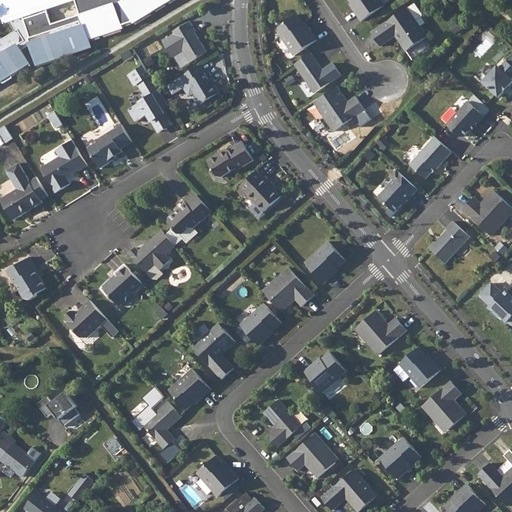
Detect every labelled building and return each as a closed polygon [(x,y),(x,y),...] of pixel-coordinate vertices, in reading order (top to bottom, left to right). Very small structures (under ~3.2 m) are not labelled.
[(39,68),(91,47),(88,39),(84,25),(82,26),(80,21),(30,38),(23,17),(47,8),(55,6),(55,4),(66,0),(0,0),(0,9),(5,23),(11,21),(17,31),(2,40),(0,37),(0,82),(2,81),(4,84),(13,78),(11,76),(30,65),(21,51),(31,45),(39,68)] [(47,8),(23,17),(30,38),(80,21),(82,26),(84,25),(88,39),(124,27),(123,24),(132,21),(134,23),(170,0),(74,0),(80,14),(53,24),(47,8)] [(385,6),(380,0),(349,0),(352,4),(356,10),(355,11),(362,22),(385,6)] [(415,3),(408,8),(417,22),(422,18),(423,15),(415,3)] [(407,51),(428,37),(421,27),(417,22),(408,8),(373,33),(382,46),(396,36),(407,51)] [(305,25),(298,15),(277,30),(295,56),(317,40),(310,30),(309,31),(305,25)] [(426,23),(422,18),(417,22),(421,27),(426,23)] [(197,32),(191,22),(174,32),(175,34),(164,42),(173,57),(184,51),(191,63),(208,52),(195,33),(197,32)] [(311,54),(295,65),(315,93),(341,75),(333,64),(323,71),(311,54)] [(511,66),(506,61),(500,68),(498,66),(492,71),(483,81),(482,82),(499,97),(511,82),(511,78),(511,79),(511,78),(511,66)] [(483,81),(492,71),(486,65),(476,76),(483,81)] [(209,81),(200,66),(183,76),(201,106),(221,94),(215,86),(212,85),(209,81)] [(168,104),(151,76),(139,84),(148,99),(130,110),(137,122),(149,115),(153,122),(165,114),(163,110),(161,108),(168,104)] [(347,101),(338,87),(318,101),(327,114),(324,117),(334,132),(366,110),(355,95),(347,101)] [(318,101),(315,103),(324,117),(327,114),(318,101)] [(485,116),(468,101),(446,124),(460,137),(464,137),(477,122),(478,123),(485,116)] [(165,114),(153,122),(159,133),(172,125),(165,114)] [(133,142),(122,125),(97,141),(98,142),(88,148),(101,169),(111,162),(110,160),(115,157),(123,152),(121,149),(133,142)] [(6,126),(0,129),(0,132),(7,143),(14,139),(6,126)] [(452,153),(435,137),(410,165),(426,180),(435,169),(437,170),(452,153)] [(73,140),(56,151),(60,157),(41,168),(57,193),(72,184),(67,177),(79,170),(80,171),(89,166),(73,140)] [(221,155),(220,153),(208,161),(217,176),(223,177),(238,168),(239,170),(254,161),(243,142),(234,147),(235,149),(228,153),(228,151),(221,155)] [(21,166),(8,173),(19,191),(2,202),(15,223),(45,205),(44,203),(32,184),(21,166)] [(264,178),(258,171),(238,189),(245,197),(248,194),(264,212),(282,196),(275,189),(271,184),(272,183),(266,177),(264,178)] [(39,180),(32,184),(44,203),(50,199),(39,180)] [(413,196),(395,180),(379,198),(396,213),(406,201),(408,202),(413,196)] [(511,207),(494,191),(481,204),(474,198),(463,210),(491,236),(503,222),(500,219),(511,207)] [(213,212),(198,195),(188,204),(187,204),(181,209),(177,213),(176,212),(169,218),(169,223),(179,234),(184,234),(191,228),(194,228),(202,221),(213,212)] [(511,207),(500,219),(503,222),(511,212),(511,207)] [(435,240),(428,247),(445,263),(470,236),(453,221),(446,229),(447,230),(436,241),(435,240)] [(162,231),(150,242),(151,244),(148,247),(146,245),(139,251),(136,248),(130,254),(147,273),(156,265),(161,271),(172,261),(166,255),(176,246),(162,231)] [(332,244),(308,265),(326,286),(336,277),(335,276),(340,271),(349,263),(332,244)] [(40,277),(36,270),(38,269),(31,257),(8,271),(26,299),(30,301),(37,296),(38,294),(47,289),(40,277)] [(144,285),(125,264),(115,274),(117,276),(112,281),(111,280),(102,289),(109,297),(110,296),(120,306),(127,300),(127,297),(132,292),(135,292),(144,285)] [(290,268),(277,281),(279,284),(267,295),(283,312),(297,300),(304,307),(316,296),(290,268)] [(277,281),(265,292),(267,295),(279,284),(277,281)] [(507,322),(509,323),(510,324),(511,325),(511,302),(507,298),(509,297),(509,296),(509,295),(508,294),(505,290),(502,293),(492,283),(480,296),(490,306),(489,308),(499,317),(501,316),(507,322)] [(106,317),(91,301),(82,309),(84,311),(79,315),(77,314),(75,312),(72,312),(66,317),(66,321),(67,322),(67,323),(81,338),(87,338),(104,323),(102,321),(106,317)] [(265,304),(242,326),(260,346),(270,337),(269,336),(274,331),(283,323),(265,304)] [(377,311),(359,327),(370,339),(367,342),(379,355),(408,331),(397,319),(390,325),(377,311)] [(220,324),(194,348),(223,379),(235,369),(223,355),(237,342),(220,324)] [(359,327),(356,329),(367,342),(370,339),(359,327)] [(427,356),(420,347),(401,364),(422,388),(442,370),(434,360),(432,362),(427,356)] [(315,364),(306,372),(324,393),(348,372),(331,352),(322,360),(316,365),(315,364)] [(194,369),(170,391),(187,410),(196,402),(201,397),(202,398),(212,389),(194,369)] [(455,400),(462,393),(452,382),(424,406),(436,420),(438,418),(449,430),(467,414),(455,400)] [(49,416),(56,412),(66,426),(85,413),(66,386),(40,404),(49,416)] [(279,400),(265,413),(279,428),(269,437),(278,447),(302,427),(279,400)] [(170,402),(144,425),(165,449),(176,439),(168,430),(183,416),(170,402)] [(31,414),(26,419),(31,424),(36,419),(31,414)] [(0,448),(10,436),(2,430),(4,427),(4,422),(3,419),(0,417),(0,448)] [(438,418),(436,420),(447,433),(449,430),(438,418)] [(317,434),(288,459),(299,471),(306,464),(319,478),(337,463),(326,450),(329,448),(317,434)] [(10,436),(0,448),(0,461),(0,462),(2,460),(23,476),(35,460),(15,444),(17,441),(10,436)] [(405,438),(381,459),(399,479),(409,471),(408,470),(413,465),(422,457),(405,438)] [(329,448),(326,450),(337,463),(340,460),(329,448)] [(504,477),(511,469),(511,450),(505,456),(509,461),(498,471),(504,477)] [(217,457),(198,474),(220,498),(240,479),(231,470),(230,471),(225,465),(217,457)] [(491,464),(480,474),(509,506),(511,502),(511,469),(504,477),(498,471),(491,464)] [(356,470),(323,498),(334,510),(347,498),(359,511),(360,511),(379,496),(356,470)] [(73,509),(89,488),(79,482),(64,502),(73,509)] [(468,484),(459,493),(460,494),(454,499),(446,507),(450,511),(478,511),(487,504),(468,484)] [(94,490),(91,492),(102,506),(105,504),(94,490)] [(92,498),(89,501),(96,511),(102,506),(91,492),(89,494),(92,498)] [(32,501),(26,508),(31,511),(60,511),(61,511),(37,494),(32,501)] [(256,498),(240,511),(262,511),(266,509),(256,498)]
